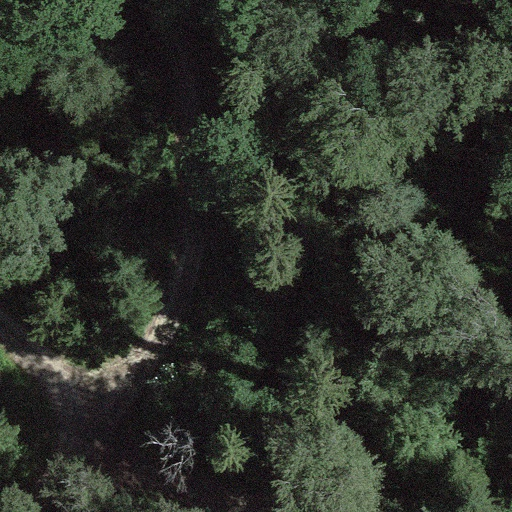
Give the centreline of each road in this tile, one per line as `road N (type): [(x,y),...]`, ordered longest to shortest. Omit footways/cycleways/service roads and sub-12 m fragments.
road 1 (track): [(153,0),(178,50),(192,141),(193,245),(155,342),(113,416)]
road 2 (track): [(326,511),(218,471),(113,416)]
road 3 (track): [(0,322),(113,416)]
road 4 (track): [(113,416),(52,487),(19,511)]
